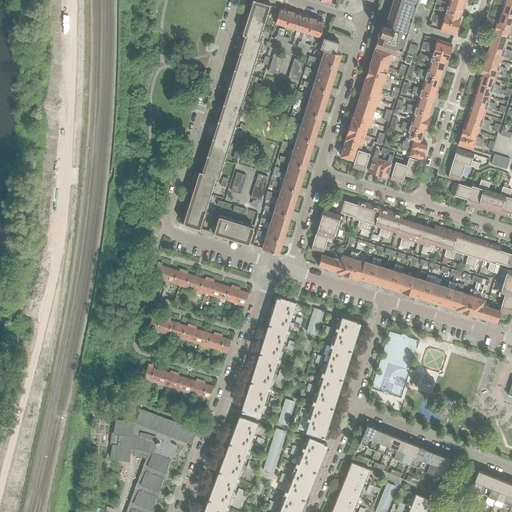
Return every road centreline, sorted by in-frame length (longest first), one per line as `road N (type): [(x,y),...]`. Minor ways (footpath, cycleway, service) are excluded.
road 1 (residential): [(235,0),(165,221),(167,230),(272,266)]
road 2 (residential): [(182,511),(272,266)]
road 3 (residential): [(483,0),(420,203)]
road 4 (residential): [(318,172),(364,21)]
road 5 (residential): [(385,300),(511,340)]
road 6 (residential): [(470,455),(350,407)]
